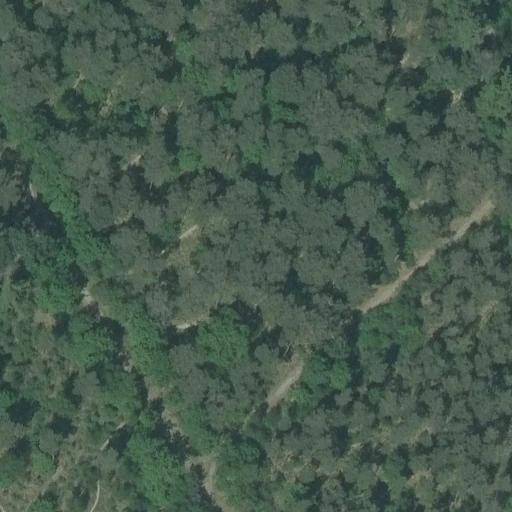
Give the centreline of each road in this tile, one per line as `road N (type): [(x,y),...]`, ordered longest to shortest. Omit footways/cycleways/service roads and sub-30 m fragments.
road 1 (track): [(195,482),(511,215)]
road 2 (track): [(8,158),(158,416)]
